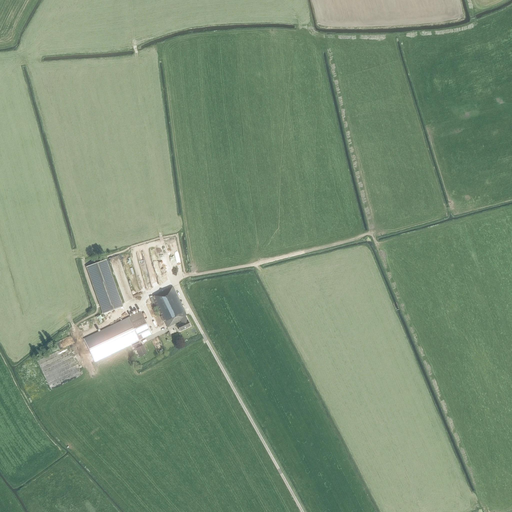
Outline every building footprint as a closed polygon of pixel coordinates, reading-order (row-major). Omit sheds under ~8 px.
[(110,258),(112,264),(121,262),(119,256),(110,258)] [(123,307),(106,260),(85,267),(102,314),(123,307)] [(185,316),(186,316),(173,287),(152,297),(166,326),(167,327),(180,321),(181,323),(176,325),(179,331),(190,326),(185,316)] [(151,335),(140,311),(83,339),(94,362),(151,335)] [(136,350),(140,357),(146,354),(142,345),(141,346),(139,343),(132,346),(135,351),(136,350)]
